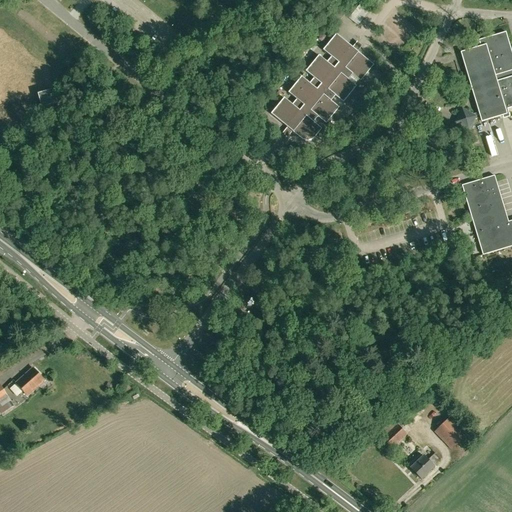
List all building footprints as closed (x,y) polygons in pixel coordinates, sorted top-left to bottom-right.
[(360,2),(346,17),(354,24),(368,10),(360,2)] [(344,14),(333,6),(326,15),(336,24),(344,14)] [(478,112),(480,117),(481,122),(506,114),(504,109),(511,106),(511,54),(505,32),(476,41),(478,47),(460,52),(478,112)] [(357,52),(360,48),(355,44),(352,48),(335,34),(322,51),(330,57),(326,63),(318,56),(305,72),(313,78),(309,84),(301,77),(288,93),(296,100),(292,105),(283,98),(270,114),(287,128),(284,131),(289,135),(292,132),(300,138),(301,139),(303,140),(304,140),(306,141),(307,141),(309,140),(310,140),(312,139),(313,138),(314,137),(321,129),(313,122),(317,117),(326,123),(339,107),(333,103),(337,98),(343,102),(356,86),(348,80),(352,74),(361,81),(373,65),(357,52)] [(57,103),(53,89),(37,94),(41,108),(57,103)] [(370,105),(363,100),(359,105),(365,110),(370,105)] [(480,117),(478,112),(472,114),(462,109),(455,123),(468,130),(473,119),(480,117)] [(482,138),(488,156),(495,154),(489,136),(482,138)] [(489,177),(461,186),(482,255),(511,246),(511,220),(503,223),(489,177)] [(33,368),(16,383),(26,396),(44,380),(33,368)] [(0,414),(13,406),(6,395),(0,385),(0,414)] [(466,436),(449,418),(435,431),(451,449),(466,436)] [(396,424),(381,438),(391,448),(406,435),(396,424)] [(420,479),(433,467),(433,466),(440,459),(434,453),(427,460),(423,456),(410,468),(420,479)]
